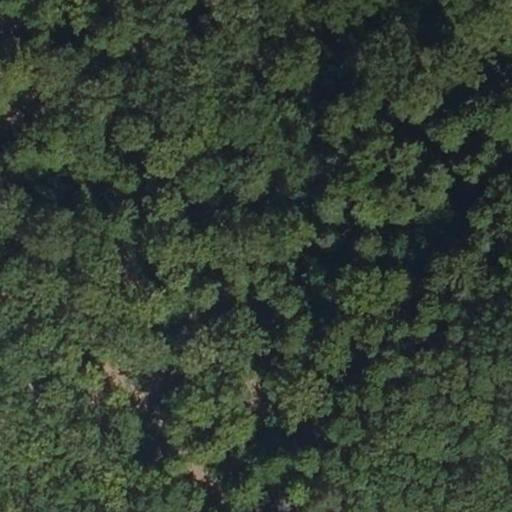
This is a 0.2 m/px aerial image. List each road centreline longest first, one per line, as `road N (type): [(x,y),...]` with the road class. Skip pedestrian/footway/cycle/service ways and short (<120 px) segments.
road 1 (track): [(0,262),(169,511)]
road 2 (track): [(339,511),(511,295)]
